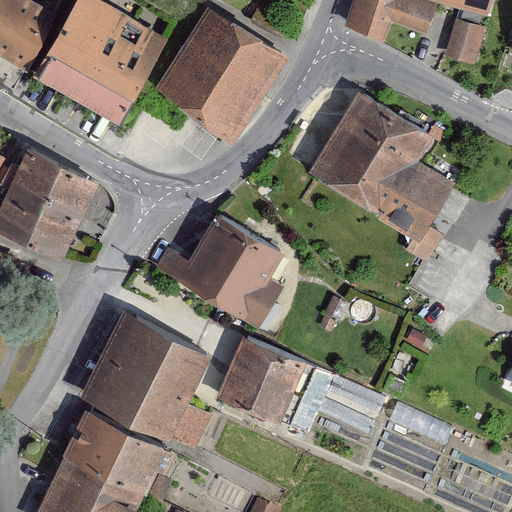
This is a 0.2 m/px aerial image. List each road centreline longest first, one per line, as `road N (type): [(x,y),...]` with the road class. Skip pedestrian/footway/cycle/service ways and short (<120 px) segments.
road 1 (residential): [(160,190),(0,447)]
road 2 (residential): [(329,39),(305,86),(232,169),(185,189),(160,190)]
road 3 (unclassified): [(511,124),(329,39)]
road 4 (residential): [(160,190),(94,164),(0,108)]
road 5 (unknown): [(93,288),(175,339),(254,354)]
